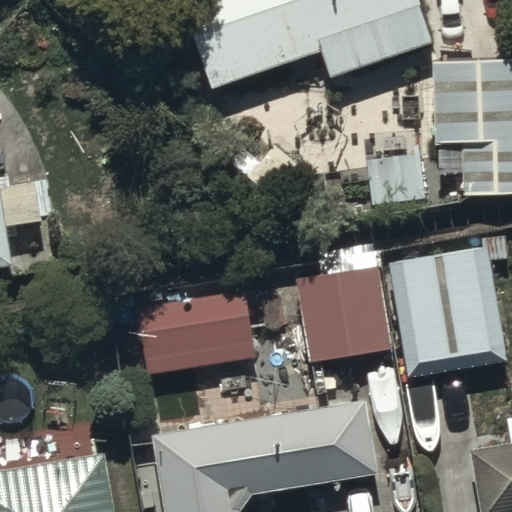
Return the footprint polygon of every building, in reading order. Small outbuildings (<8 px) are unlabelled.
[(442,51),(422,0),(176,0),(214,102),(309,67),(318,90),(334,84),(337,90),(442,51)] [(511,204),(511,63),(436,67),(440,153),(467,151),(469,206),(511,204)] [(306,175),(258,135),(230,170),(278,209),(306,175)] [(0,284),(16,282),(10,239),(48,233),(42,192),(5,198),(0,159),(0,284)] [(490,255),(392,270),(409,387),(508,372),(490,255)] [(396,347),(381,264),(296,279),(311,362),(396,347)] [(248,288),(137,303),(147,374),(258,358),(248,288)] [(374,409),(155,441),(166,511),(249,511),(254,505),(385,486),(374,409)] [(511,425),(511,451),(474,457),(481,511),(511,511),(511,425)] [(0,511),(116,511),(108,462),(0,480),(0,511)]
